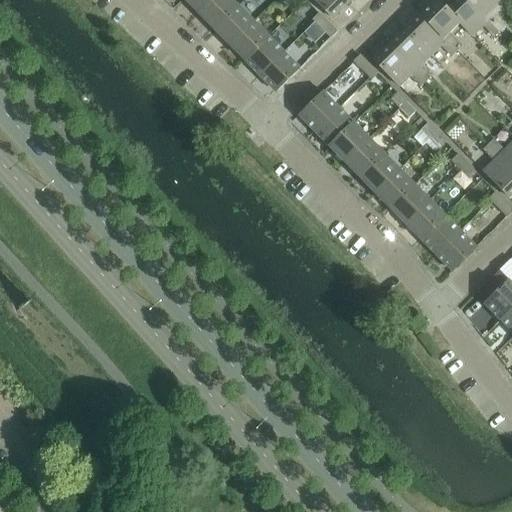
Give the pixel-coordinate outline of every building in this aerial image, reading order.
[(184,0),(184,1),(199,16),(215,0),(184,0)] [(231,0),(215,0),(199,16),(214,31),(239,7),(231,0)] [(349,4),(344,0),(312,0),(333,20),(349,4)] [(436,0),(435,0),(420,15),(457,52),(462,47),(449,35),(459,25),(460,24),(447,11),(436,0)] [(466,0),(457,0),(447,11),(460,24),(459,25),(473,38),(484,27),(494,38),(499,33),(466,0)] [(496,0),(466,0),(499,33),(504,28),(494,17),(504,7),(496,0)] [(239,7),(214,31),(229,47),(254,23),(239,7)] [(313,21),(322,30),(328,24),(319,15),(313,21)] [(420,15),(405,30),(431,57),(441,47),(451,57),(457,52),(420,15)] [(254,23),(229,47),(244,62),(269,38),(254,23)] [(328,24),(322,30),(330,39),(337,33),(328,24)] [(405,30),(389,45),(426,83),(431,78),(421,67),(431,57),(405,30)] [(269,38),(244,62),(259,78),(284,54),(269,38)] [(426,83),(389,45),(373,61),(400,88),(411,77),(421,88),(426,83)] [(284,54),(259,78),(275,94),(300,70),(284,54)] [(360,57),(354,63),(363,72),(369,66),(360,57)] [(369,66),(363,72),(372,81),(378,75),(369,66)] [(299,117),(314,133),(339,109),(323,93),(299,117)] [(391,101),(400,110),(406,104),(398,95),(391,101)] [(406,104),(400,110),(409,119),(415,113),(406,104)] [(339,109),(314,133),(330,149),(354,125),(339,109)] [(354,125),(330,149),(345,164),(369,140),(354,125)] [(422,132),(430,141),(437,134),(428,125),(422,132)] [(437,134),(430,141),(439,150),(446,143),(437,134)] [(369,140),(345,164),(360,180),(385,156),(369,140)] [(494,141),(489,146),(511,170),(511,143),(504,151),(494,141)] [(511,196),(511,170),(489,146),(483,151),(493,162),(483,172),(509,199),(511,196)] [(385,156),(360,180),(375,195),(400,171),(385,156)] [(452,162),(461,171),(467,165),(458,156),(452,162)] [(467,165),(461,171),(470,180),(476,174),(467,165)] [(400,171),(375,195),(390,210),(415,186),(400,171)] [(415,186),(390,210),(405,226),(430,202),(415,186)] [(489,200),(498,209),(504,203),(495,194),(489,200)] [(430,202),(405,226),(421,241),(445,217),(430,202)] [(511,210),(504,203),(498,209),(507,218),(511,212),(511,210)] [(445,217),(421,241),(436,257),(460,232),(445,217)] [(460,232),(436,257),(452,273),(476,249),(460,232)] [(511,309),(511,284),(499,272),(477,294),(486,303),(484,306),(500,322),(511,309)] [(511,309),(500,322),(511,333),(511,309)] [(420,316),(409,325),(416,334),(427,325),(420,316)]
